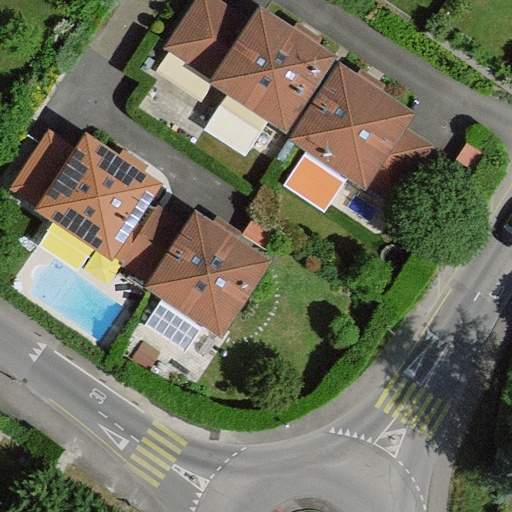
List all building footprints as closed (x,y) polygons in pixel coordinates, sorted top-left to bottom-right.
[(205,0),(175,46),(224,79),(257,27),(214,0),(205,0)] [(276,113),(289,120),(304,95),(328,58),(266,17),(257,27),(224,79),(235,86),(276,113)] [(408,115),(346,74),(324,107),(307,132),(305,136),(316,144),(355,170),(367,177),(400,127),(408,115)] [(276,113),(235,86),(213,120),(254,147),(276,113)] [(324,107),(304,95),(289,120),(307,132),(324,107)] [(400,127),(367,177),(397,197),(421,158),(429,147),(400,127)] [(21,186),(51,206),(83,157),(54,136),(48,145),(21,186)] [(113,248),(131,222),(153,185),(91,143),(83,157),(51,206),(63,214),(102,241),(113,248)] [(355,170),(316,144),(294,176),(333,204),(355,170)] [(160,283),(195,230),(164,210),(150,235),(133,261),(128,270),(157,288),(160,283)] [(86,266),(102,241),(63,214),(47,241),(86,266)] [(264,262),(201,221),(195,230),(160,283),(172,291),(211,317),(224,325),(264,262)] [(150,235),(131,222),(113,248),(133,261),(150,235)] [(211,317),(172,291),(149,324),(190,351),(211,317)]
